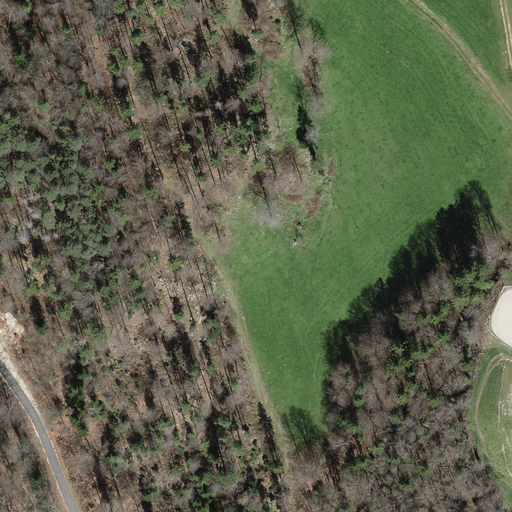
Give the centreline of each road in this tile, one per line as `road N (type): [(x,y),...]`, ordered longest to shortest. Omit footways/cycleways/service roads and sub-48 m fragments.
road 1 (track): [(511,114),(405,0)]
road 2 (track): [(304,511),(263,395)]
